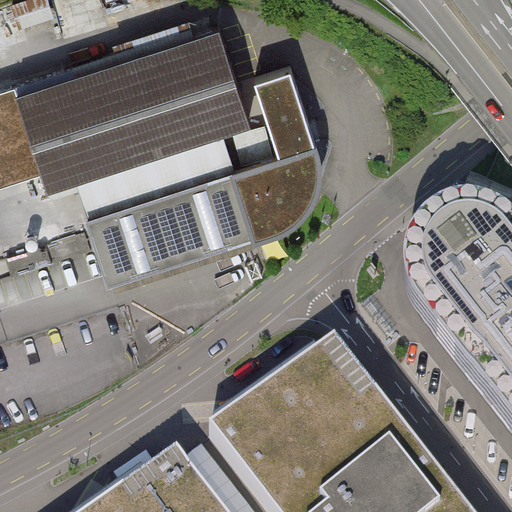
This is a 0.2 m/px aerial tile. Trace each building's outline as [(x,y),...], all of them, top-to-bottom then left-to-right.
[(228,26),(21,92),(18,86),(0,92),(0,187),(49,172),(55,188),(82,180),(115,286),(263,240),(287,233),(312,214),(324,193),(330,171),(325,142),(319,144),(295,66),(257,76),(284,154),(239,169),(228,134),(258,125),(228,26)] [(406,297),(414,311),(511,435),(511,229),(502,221),(483,214),(477,214),(463,213),(434,221),(419,236),(407,259),(404,281),(406,297)] [(371,297),(360,306),(387,341),(398,332),(371,297)] [(458,511),(335,357),(212,443),(266,511),(458,511)] [(212,511),(177,467),(112,511),(212,511)]
